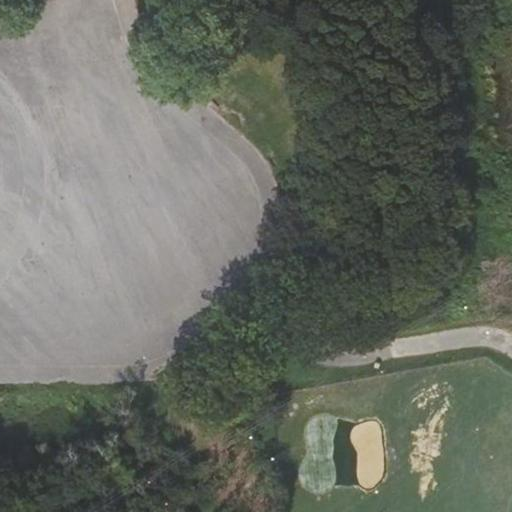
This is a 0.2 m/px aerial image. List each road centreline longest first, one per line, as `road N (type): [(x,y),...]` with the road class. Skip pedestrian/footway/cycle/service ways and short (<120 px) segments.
road 1 (track): [(0,380),(112,385),(172,378),(234,322),(268,254),(273,189),(164,93),(115,0)]
road 2 (track): [(21,251),(42,205),(44,152),(27,107),(0,76)]
